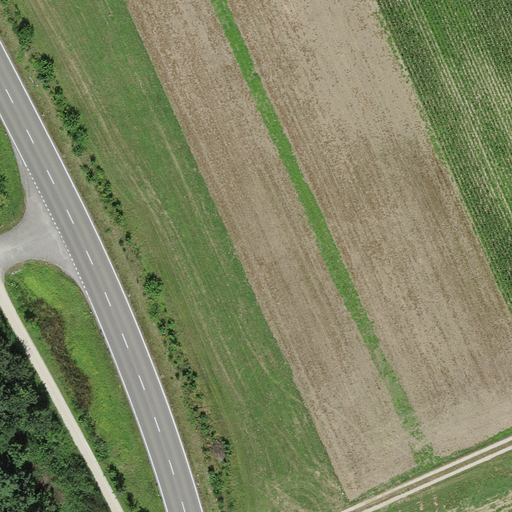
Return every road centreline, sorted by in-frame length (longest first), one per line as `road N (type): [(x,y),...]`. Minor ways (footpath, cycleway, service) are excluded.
road 1 (tertiary): [(181,511),(150,399),(0,76)]
road 2 (track): [(118,511),(0,293)]
road 3 (track): [(353,511),(511,439)]
